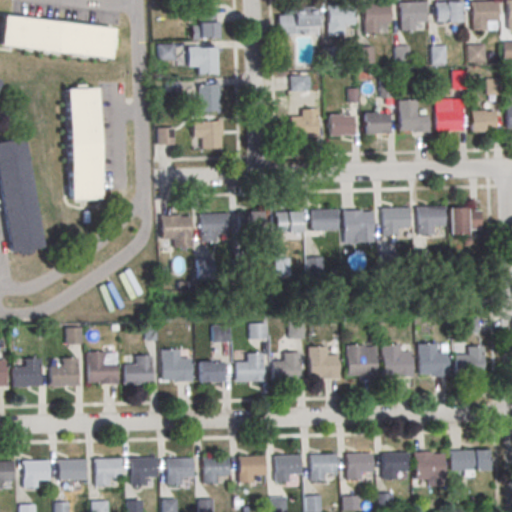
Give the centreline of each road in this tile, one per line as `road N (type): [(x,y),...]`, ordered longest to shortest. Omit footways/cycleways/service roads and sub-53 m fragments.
road 1 (residential): [(511,412),(0,425)]
road 2 (residential): [(511,167),(173,177)]
road 3 (residential): [(511,452),(503,168)]
road 4 (residential): [(143,207),(135,0)]
road 5 (residential): [(0,315),(42,312),(95,278),(145,233),(143,207)]
road 6 (residential): [(256,176),(249,0)]
road 7 (residential): [(143,207),(48,282),(27,293),(0,292)]
